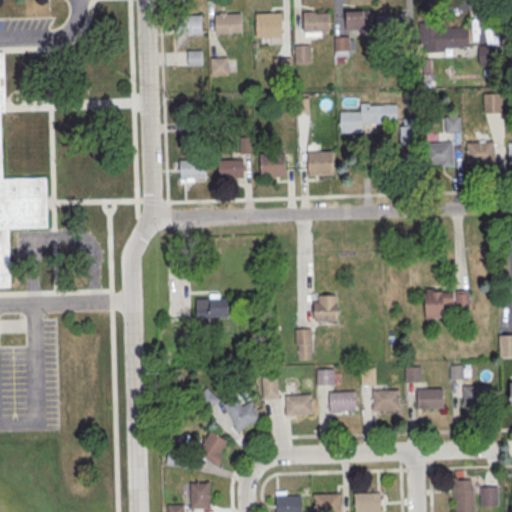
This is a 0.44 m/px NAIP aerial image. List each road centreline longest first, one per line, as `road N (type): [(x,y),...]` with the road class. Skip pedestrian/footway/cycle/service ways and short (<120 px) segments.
road 1 (residential): [(511,208),(147,220)]
road 2 (residential): [(136,511),(128,264),(147,220)]
road 3 (residential): [(498,448),(270,458),(250,475)]
road 4 (residential): [(147,220),(143,0)]
